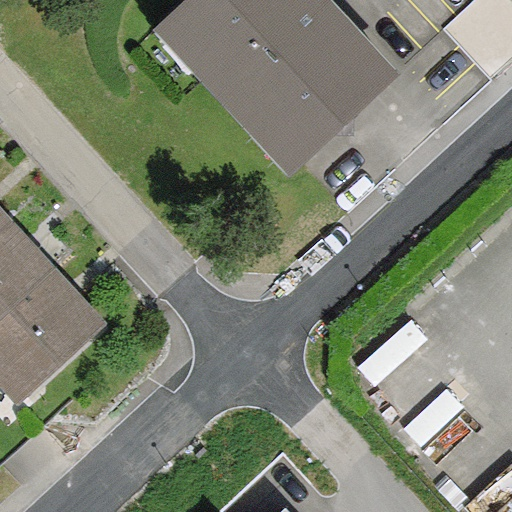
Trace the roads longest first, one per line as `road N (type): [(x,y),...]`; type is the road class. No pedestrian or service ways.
road 1 (residential): [(239,346),(511,98)]
road 2 (residential): [(0,81),(239,346)]
road 3 (residential): [(64,511),(239,346)]
